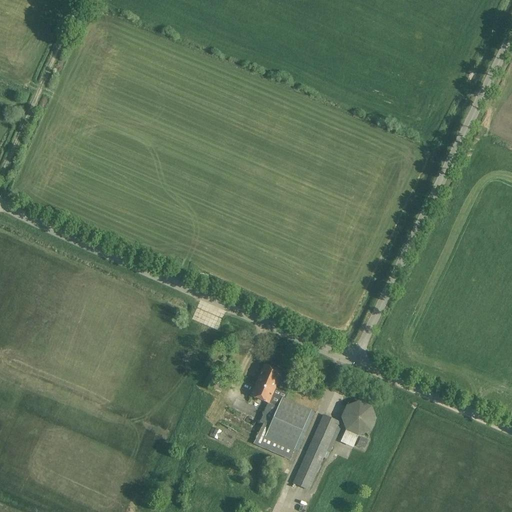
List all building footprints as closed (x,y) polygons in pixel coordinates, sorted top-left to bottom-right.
[(264,365),(251,397),(268,404),(259,424),(264,426),(255,444),(291,460),(295,450),(298,452),(315,413),(311,411),(311,410),(286,399),(288,394),(276,389),(282,373),(264,365)] [(203,387),(213,391),(221,373),(212,369),(203,387)] [(346,431),(341,443),(354,448),(358,437),(370,432),(377,420),(372,407),(359,401),(347,406),(341,418),(346,431)] [(309,492),(340,422),(323,415),(293,484),(309,492)] [(357,446),(365,448),(367,439),(360,437),(357,446)]
